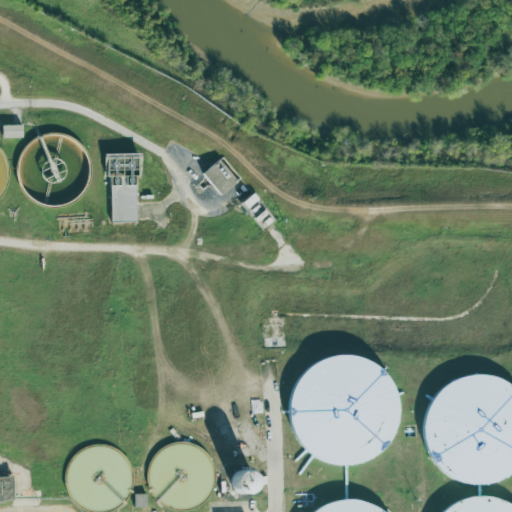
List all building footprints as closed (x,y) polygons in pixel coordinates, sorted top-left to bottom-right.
[(19,124),(0,125),(0,138),(19,138),(19,124)] [(106,221),(134,221),(133,175),(138,175),(137,152),(105,153),(106,221)] [(199,173),(219,195),(235,181),(216,159),(199,173)] [(355,462),(391,450),(392,400),(377,357),(330,356),(288,371),(287,420),(301,461),(355,462)] [(420,447),(448,480),(494,484),(511,469),(511,389),(503,379),(455,374),(425,400),(420,447)] [(222,480),(236,499),(255,485),(240,466),(222,480)] [(0,476),(0,500),(10,500),(9,476),(0,476)] [(144,507),(144,494),(132,494),(132,507),(144,507)] [(511,511),(511,508),(507,503),(490,497),(463,496),(443,507),(438,511),(511,511)] [(379,511),(371,505),(355,500),(318,501),(309,511),(379,511)]
